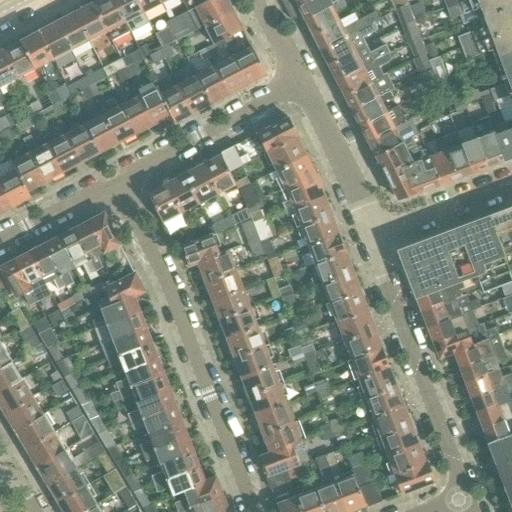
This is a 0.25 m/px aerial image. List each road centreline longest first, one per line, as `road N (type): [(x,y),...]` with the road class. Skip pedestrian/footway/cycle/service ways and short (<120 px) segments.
road 1 (residential): [(253,511),(163,275),(115,180)]
road 2 (residential): [(465,497),(364,235)]
road 3 (residential): [(115,180),(297,84)]
road 4 (residential): [(364,235),(297,84)]
road 5 (residential): [(364,235),(511,178)]
road 6 (residential): [(0,239),(115,180)]
